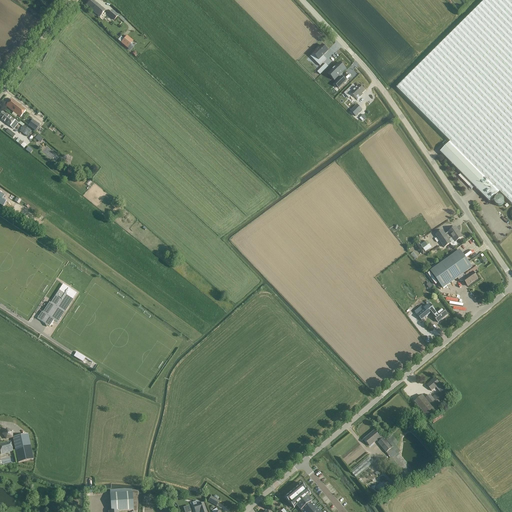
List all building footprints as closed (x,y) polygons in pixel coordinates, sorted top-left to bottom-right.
[(92,10),(99,16),(104,10),(91,0),(90,0),(87,5),(93,10),(92,10)] [(511,0),(485,0),(397,88),(450,142),(440,152),(461,173),(458,176),(469,187),(472,185),(489,202),(500,192),(511,204),(511,0)] [(108,15),(114,20),(118,16),(112,10),(108,15)] [(127,48),(130,45),(133,41),(127,36),(124,40),(121,43),(127,48)] [(321,45),(310,56),(319,65),(325,58),(322,55),(327,50),(321,45)] [(345,69),(340,63),(329,74),(334,80),(345,69)] [(322,73),(328,67),(326,64),(319,70),(322,73)] [(345,82),(341,77),(334,84),(338,89),(345,82)] [(344,94),(349,98),(352,95),(357,101),(363,95),(362,94),(365,91),(359,86),(356,88),(353,85),(344,94)] [(20,117),(25,110),(11,100),(6,106),(20,117)] [(0,114),(0,118),(14,129),(18,123),(6,113),(5,114),(2,111),(0,114)] [(28,126),(35,131),(40,125),(33,120),(28,126)] [(20,132),(27,136),(30,131),(23,126),(20,132)] [(5,132),(12,137),(14,134),(6,129),(5,131),(6,132),(5,132)] [(16,141),(24,149),(26,145),(23,143),(24,143),(18,138),(16,141)] [(22,199),(13,208),(26,221),(35,212),(22,199)] [(448,232),(446,234),(443,230),(435,235),(444,249),(451,243),(454,241),(455,242),(462,237),(456,227),(448,232)] [(426,252),(433,248),(428,241),(422,245),(426,252)] [(430,271),(443,289),(457,279),(460,282),(461,282),(463,281),(467,286),(478,279),(473,273),(475,271),(473,268),(472,268),(459,250),(430,271)] [(42,312),(37,318),(50,327),(54,320),(58,322),(77,293),(63,284),(51,303),(49,302),(43,312),(42,312)] [(433,317),(438,323),(447,315),(442,309),(437,313),(430,305),(421,312),(425,318),(431,313),(434,316),(433,317)] [(95,367),(76,354),(74,357),(93,370),(95,367)] [(414,402),(427,418),(440,407),(439,406),(450,397),(443,389),(439,385),(440,384),(434,378),(427,384),(428,384),(427,385),(431,391),(436,387),(439,392),(432,398),(430,395),(425,399),(422,395),(414,402)] [(2,434),(6,440),(12,438),(13,431),(6,429),(2,434)] [(386,463),(405,485),(417,475),(416,474),(415,473),(415,474),(414,473),(412,472),(411,471),(410,470),(407,467),(408,466),(399,455),(400,455),(399,453),(400,452),(395,445),(396,445),(390,439),(388,437),(385,440),(392,447),(391,448),(381,436),(380,437),(375,432),(369,437),(368,436),(364,440),(370,446),(376,441),(388,456),(391,459),(386,463)] [(28,434),(13,438),(18,463),(34,459),(28,434)] [(11,442),(0,444),(0,449),(1,454),(13,452),(11,442)] [(0,459),(1,464),(15,461),(14,455),(0,457),(0,459)] [(288,494),(285,496),(286,497),(286,498),(294,509),(297,506),(303,501),(308,497),(311,494),(302,484),(302,485),(300,483),(298,486),(299,487),(295,490),(293,491),(293,492),(289,495),(288,494)] [(108,511),(118,511),(119,511),(134,510),(132,492),(110,494),(111,511),(108,511)] [(208,502),(217,506),(219,501),(211,496),(208,502)] [(308,497),(303,501),(307,506),(313,502),(308,497)] [(206,511),(203,503),(199,505),(198,501),(192,503),(195,511),(200,510),(200,511),(206,511)] [(303,501),(297,506),(301,511),(307,506),(303,501)] [(171,511),(168,502),(158,506),(160,511),(171,511)] [(313,502),(307,506),(311,511),(317,507),(313,502)]
